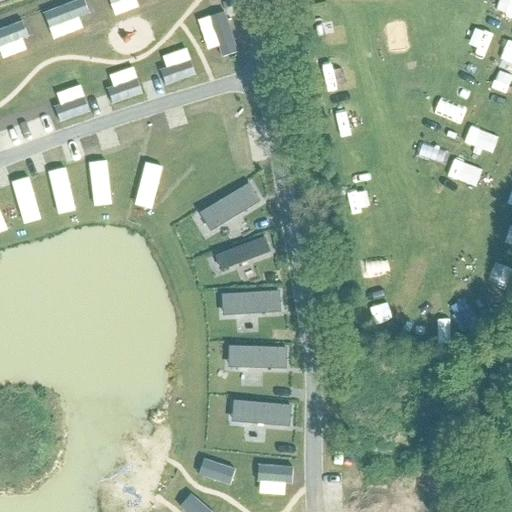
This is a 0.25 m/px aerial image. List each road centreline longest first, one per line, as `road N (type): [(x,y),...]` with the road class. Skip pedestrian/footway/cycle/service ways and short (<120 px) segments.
road 1 (track): [(247,0),(302,301),(315,511)]
road 2 (track): [(0,161),(260,72)]
road 3 (track): [(500,511),(463,382),(511,344)]
